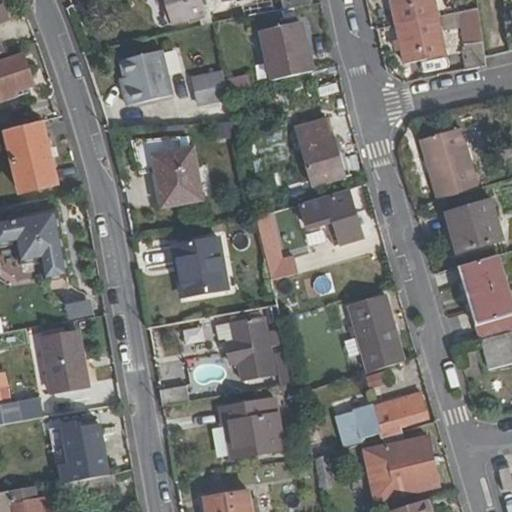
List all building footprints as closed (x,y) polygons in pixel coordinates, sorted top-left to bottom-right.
[(0,0),(0,100),(12,96),(11,90),(36,83),(26,52),(0,59),(0,50),(3,49),(0,42),(0,20),(11,16),(4,0),(0,0)] [(169,0),(176,20),(206,11),(207,16),(202,17),(205,25),(214,23),(208,0),(169,0)] [(428,0),(388,0),(400,65),(439,59),(428,0)] [(463,72),(483,68),(476,19),(455,23),(463,72)] [(264,34),(274,81),(320,71),(314,44),(310,45),(305,24),(264,34)] [(164,50),(124,59),(127,76),(129,87),(125,88),(129,104),(174,94),(164,50)] [(196,76),(199,105),(230,103),(227,74),(196,76)] [(298,124),(300,132),(316,185),(346,175),(328,116),(298,124)] [(47,120),(10,128),(25,189),(62,182),(47,120)] [(418,137),(435,201),(477,189),(459,125),(418,137)] [(297,132),(271,136),(278,182),(304,178),(297,132)] [(180,133),(137,141),(143,167),(158,164),(167,202),(205,196),(194,144),(183,146),(180,133)] [(352,194),(331,200),(342,241),(364,235),(352,194)] [(488,200),(441,213),(452,252),(500,238),(488,200)] [(60,210),(0,220),(0,246),(19,243),(23,263),(45,259),(48,280),(72,275),(60,210)] [(273,211),(258,216),(263,236),(278,233),(273,211)] [(223,235),(178,243),(181,265),(185,265),(191,299),(233,292),(223,235)] [(284,255),(268,258),(276,292),(292,288),(284,255)] [(511,311),(493,256),(454,268),(472,323),(511,311)] [(352,304),(372,370),(407,358),(387,293),(352,304)] [(350,303),(338,306),(356,373),(368,369),(350,303)] [(265,316),(233,321),(236,340),(229,341),(233,361),(241,359),(245,378),(277,371),(269,336),(274,334),(273,327),(268,328),(265,316)] [(206,328),(187,331),(189,345),(208,343),(206,328)] [(78,331),(45,336),(55,391),(93,385),(85,342),(80,343),(78,331)] [(286,384),(298,382),(288,342),(276,345),(286,384)] [(6,373),(0,373),(0,423),(46,415),(42,396),(5,403),(2,387),(9,386),(6,373)] [(162,388),(165,405),(192,400),(189,383),(162,388)] [(379,431),(381,438),(432,422),(423,391),(390,397),(335,415),(343,444),(362,440),(361,436),(379,431)] [(64,392),(42,396),(46,415),(68,411),(64,392)] [(276,398),(223,407),(225,425),(232,424),(238,455),(286,447),(276,398)] [(102,422),(65,429),(72,463),(107,456),(102,422)] [(232,424),(225,425),(230,457),(238,455),(232,424)] [(315,455),(316,458),(327,455),(321,426),(309,429),(315,455)] [(428,437),(387,446),(391,463),(383,465),(384,471),(374,473),(379,497),(440,484),(428,437)] [(369,449),(374,473),(384,471),(383,465),(391,463),(387,446),(369,449)] [(72,463),(63,465),(66,479),(68,479),(85,475),(110,471),(107,456),(72,463)] [(110,471),(85,475),(89,493),(119,487),(116,470),(110,471)] [(2,491),(0,491),(0,511),(54,511),(52,496),(39,499),(36,484),(2,491)] [(252,511),(250,491),(206,499),(208,511),(252,511)] [(392,511),(434,511),(430,497),(392,511)]
